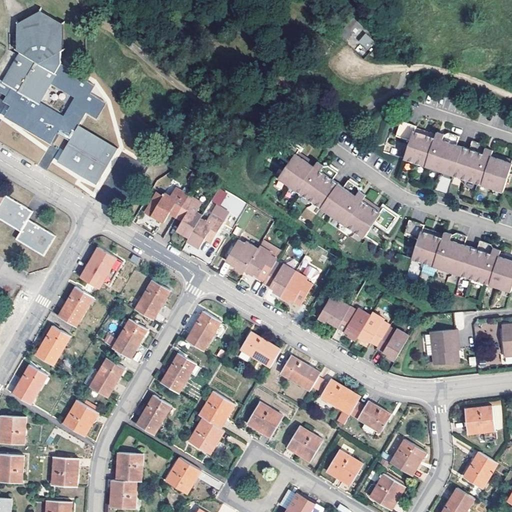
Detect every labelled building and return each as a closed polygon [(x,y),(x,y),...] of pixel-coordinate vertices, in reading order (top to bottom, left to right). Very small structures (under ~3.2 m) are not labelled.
[(18,34),(14,34),(14,47),(21,51),(3,80),(0,78),(0,90),(7,95),(4,101),(7,103),(11,105),(5,116),(51,143),(57,132),(70,140),(58,161),(98,185),(120,148),(80,125),(87,111),(98,118),(107,102),(92,93),(96,85),(89,81),(90,78),(63,63),(63,50),(64,49),(65,23),(41,10),(18,23),(18,34)] [(365,33),(358,41),(368,50),(375,42),(365,33)] [(399,138),(412,142),(406,160),(505,191),(511,172),(511,156),(511,157),(511,159),(510,163),(490,157),(491,153),(492,150),(488,149),(484,148),(481,144),(470,141),(468,149),(460,147),(462,139),(452,135),(448,137),(444,136),(440,135),(439,137),(438,141),(418,135),(419,131),(419,128),(404,123),(399,138)] [(439,137),(419,131),(418,135),(438,141),(439,137)] [(304,145),(306,143),(292,135),(284,147),(295,155),(284,171),(370,229),(381,213),(391,220),(401,206),(387,197),(385,199),(383,202),(366,191),(368,188),(369,186),(365,183),(362,181),(361,176),(350,169),(346,176),(340,173),(345,166),(335,159),(330,159),(323,155),(322,157),(320,160),(311,154),(302,148),(304,145)] [(304,145),(302,148),(311,154),(320,160),(322,157),(304,145)] [(511,159),(491,153),(490,157),(510,163),(511,159)] [(437,190),(447,192),(450,178),(440,176),(437,190)] [(162,187),(152,205),(169,215),(176,203),(183,207),(194,187),(188,184),(187,187),(179,182),(176,188),(170,185),(167,190),(162,187)] [(0,212),(24,226),(19,234),(47,251),(59,231),(32,215),(36,207),(8,190),(7,192),(0,187),(0,212)] [(201,191),(194,187),(183,207),(189,211),(185,218),(182,223),(194,230),(206,209),(208,207),(202,204),(206,198),(199,194),(201,191)] [(385,199),(368,188),(366,191),(383,202),(385,199)] [(210,231),(211,228),(218,232),(231,210),(224,206),(222,209),(216,205),(212,212),(206,209),(194,230),(192,234),(204,240),(210,231)] [(423,234),(417,252),(511,285),(511,253),(501,250),(502,246),(503,244),(498,243),(494,242),(492,238),(481,234),(478,242),(471,240),(474,232),(463,228),(459,230),(451,227),(451,228),(450,232),(440,229),(429,225),(430,222),(431,220),(416,214),(411,230),(423,234)] [(451,228),(430,222),(429,225),(440,229),(450,232),(451,228)] [(241,260),(240,262),(248,267),(250,264),(264,242),(251,234),(250,237),(244,233),(243,234),(231,254),(238,259),(241,260)] [(257,268),(258,266),(260,267),(261,269),(260,270),(268,275),(281,254),(282,251),(276,247),(277,246),(265,239),(264,242),(250,264),(257,268)] [(100,246),(85,271),(103,282),(120,252),(102,242),(100,246)] [(268,275),(268,276),(278,282),(279,280),(281,281),(283,282),(281,286),(285,289),(301,263),(288,256),(287,258),(281,254),(268,275)] [(293,294),(295,292),(305,298),(318,277),(311,273),(312,271),(315,273),(321,272),(324,267),(323,264),(315,259),(311,259),(307,267),(301,263),(285,289),(293,294)] [(157,274),(139,303),(157,314),(174,285),(157,274)] [(79,281),(62,310),(80,321),(97,292),(79,281)] [(338,287),(323,311),(331,316),(332,314),(334,315),(343,320),(354,301),(347,296),(349,294),(338,287)] [(353,326),(352,329),(360,334),(362,331),(375,309),(362,302),(360,304),(354,301),(343,320),(351,325),(353,326)] [(207,305),(190,334),(208,345),(225,316),(207,305)] [(375,309),(362,331),(370,335),(372,332),(374,333),(376,334),(375,335),(382,340),(394,321),(395,319),(387,315),(388,313),(377,306),(375,309)] [(133,313),(116,342),(134,352),(151,323),(133,313)] [(74,331),(56,320),(39,350),(57,360),(74,331)] [(392,347),(390,351),(398,356),(413,330),(401,323),(400,325),(394,321),(382,340),(381,342),(388,346),(389,345),(390,346),(392,347)] [(511,323),(503,324),(506,356),(511,355),(511,323)] [(459,329),(432,332),(435,364),(460,361),(459,346),(459,342),(460,342),(459,329)] [(249,335),(242,347),(271,365),(282,347),(252,330),(249,335)] [(498,344),(476,346),(477,364),(499,363),(498,344)] [(183,347),(165,376),(183,387),(200,357),(183,347)] [(111,352),(94,381),(112,392),(129,362),(117,355),(111,352)] [(291,354),(281,371),(311,389),(321,371),(291,354)] [(51,370),(33,360),(16,389),(34,399),(51,370)] [(332,377),(321,395),(351,413),(358,400),(362,395),(332,377)] [(203,409),(207,412),(219,419),(224,412),(229,415),(239,399),(217,386),(203,409)] [(157,389),(140,419),(158,429),(175,400),(157,389)] [(81,395),(67,419),(89,431),(98,416),(92,412),(97,404),(81,395)] [(263,396),(250,418),(266,427),(268,424),(270,420),(278,425),(287,411),(263,396)] [(366,405),(358,400),(351,413),(382,430),(388,419),(392,413),(370,399),(366,405)] [(482,419),(483,426),(500,424),(496,400),(469,403),(471,420),(482,419)] [(98,416),(103,407),(97,404),(92,412),(98,416)] [(207,412),(192,435),(213,448),(223,433),(217,430),(222,422),(219,419),(207,412)] [(224,412),(219,419),(222,422),(224,423),(229,415),(224,412)] [(3,421),(2,438),(27,439),(29,414),(12,413),(12,422),(3,421)] [(4,413),(3,421),(12,422),(12,413),(4,413)] [(471,420),(472,428),(483,426),(482,419),(471,420)] [(268,424),(266,427),(274,432),(278,425),(270,420),(268,424)] [(301,444),(299,447),(313,455),(326,434),(303,420),(294,434),(304,440),(301,444)] [(224,423),(222,422),(217,430),(223,433),(228,425),(224,423)] [(408,433),(394,456),(409,466),(415,457),(421,460),(430,446),(408,433)] [(304,440),(294,434),(290,441),(299,447),(301,444),(304,440)] [(345,474),(349,467),(357,472),(366,458),(343,444),(330,465),(345,474)] [(484,446),(469,470),(487,482),(503,457),(484,446)] [(131,465),(130,475),(142,476),(145,476),(147,450),(122,448),(121,465),(126,465),(131,465)] [(1,460),(0,477),(25,478),(26,451),(10,450),(9,460),(1,460)] [(2,450),(1,460),(9,460),(10,450),(2,450)] [(57,453),(55,480),(80,481),(81,464),(78,464),(74,464),(75,453),(57,453)] [(78,464),(81,464),(82,453),(75,453),(74,464),(78,464)] [(180,456),(166,480),(187,493),(196,478),(191,475),(196,466),(180,456)] [(409,466),(416,470),(421,460),(415,457),(409,466)] [(124,475),(130,475),(131,465),(126,465),(121,465),(121,475),(124,475)] [(201,469),(196,466),(191,475),(196,478),(201,469)] [(349,467),(345,474),(353,479),(357,472),(349,467)] [(388,468),(375,489),(389,497),(394,488),(398,490),(402,492),(409,480),(388,468)] [(116,474),(115,484),(119,485),(124,485),(124,475),(121,475),(116,474)] [(115,484),(114,502),(140,503),(142,476),(130,475),(124,475),(124,485),(119,485),(115,484)] [(462,482),(444,511),(467,511),(480,492),(462,482)] [(301,488),(287,511),(288,511),(315,511),(317,510),(313,508),(310,506),(316,497),(301,488)] [(394,488),(389,497),(397,502),(402,492),(398,490),(394,488)] [(0,511),(13,511),(14,495),(0,493),(0,511)] [(73,511),(75,497),(50,496),(48,511),(73,511)] [(322,501),(316,497),(310,506),(313,508),(317,510),(322,501)]
